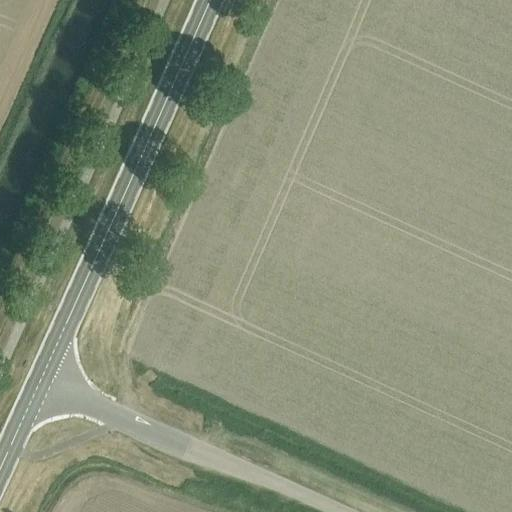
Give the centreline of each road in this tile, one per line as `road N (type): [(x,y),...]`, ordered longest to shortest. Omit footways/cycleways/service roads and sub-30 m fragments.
road 1 (tertiary): [(40,382),(209,0)]
road 2 (unclassified): [(334,511),(40,382)]
